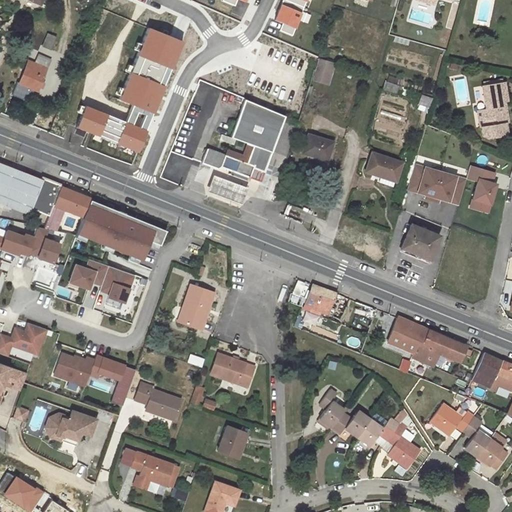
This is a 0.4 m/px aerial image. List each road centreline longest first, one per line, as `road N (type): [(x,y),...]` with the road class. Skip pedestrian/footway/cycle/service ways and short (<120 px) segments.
road 1 (residential): [(197,216),(157,271),(129,343),(19,307)]
road 2 (residential): [(235,300),(268,325),(282,511)]
road 3 (residential): [(466,511),(401,487),(341,492),(286,511)]
road 4 (primary): [(485,331),(318,264)]
road 5 (residential): [(140,193),(185,79),(220,46)]
road 6 (unknown): [(44,155),(113,0)]
road 7 (primary): [(140,193),(0,137)]
road 8 (residential): [(485,331),(511,198)]
road 9 (residential): [(318,264),(357,138)]
road 10 (primary): [(318,264),(197,216)]
